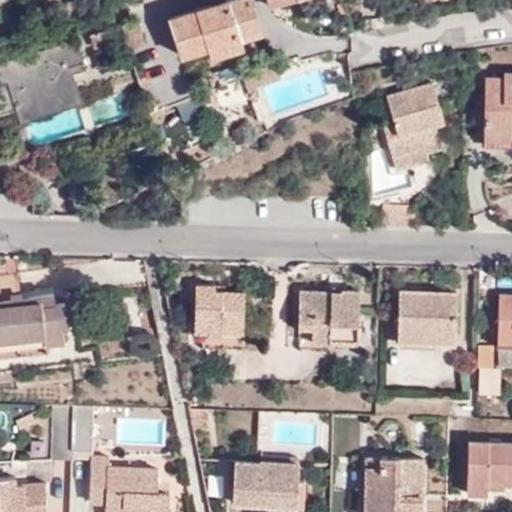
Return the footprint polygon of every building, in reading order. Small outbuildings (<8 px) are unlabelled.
[(241,38),(262,32),(251,0),(228,0),(170,18),(182,55),(207,48),(210,56),(243,46),(241,38)] [(131,31),(130,7),(118,11),(124,33),(131,31)] [(124,33),(131,53),(147,49),(140,28),(131,31),(124,33)] [(14,101),(77,81),(74,73),(86,69),(77,38),(0,62),(0,76),(3,83),(8,83),(14,101)] [(256,85),(280,76),(276,64),(244,76),(251,96),(260,93),(256,85)] [(511,128),(511,71),(503,72),(502,77),(485,77),(484,138),(509,138),(510,128),(511,128)] [(0,113),(17,109),(14,101),(8,83),(3,83),(0,76),(0,113)] [(81,97),(77,81),(14,101),(17,109),(19,116),(81,97)] [(424,145),(441,141),(436,124),(433,114),(441,111),(433,82),(386,96),(394,122),(382,126),(392,157),(425,148),(424,145)] [(433,114),(436,124),(444,121),(441,111),(433,114)] [(442,147),(441,141),(424,145),(425,148),(392,157),(396,169),(429,160),(427,151),(442,147)] [(384,202),(381,223),(409,224),(409,203),(384,202)] [(51,342),(52,293),(22,296),(19,272),(0,273),(0,334),(45,330),(47,343),(51,342)] [(242,342),(244,291),(214,290),(214,284),(196,284),(194,330),(202,330),(203,341),(242,342)] [(357,342),(359,288),(342,288),(342,291),(299,290),(298,341),(357,342)] [(495,288),(480,288),(480,299),(494,299),(495,288)] [(399,290),(398,326),(415,327),(415,333),(457,334),(458,293),(399,290)] [(511,292),(498,292),(496,344),(511,345),(511,292)] [(54,293),(52,293),(51,342),(65,341),(63,326),(68,325),(65,301),(55,303),(54,293)] [(415,327),(398,326),(397,342),(456,344),(457,334),(415,333),(415,327)] [(50,459),(73,460),(73,450),(75,405),(52,405),(50,459)] [(92,450),(94,406),(75,405),(73,450),(92,450)] [(206,408),(188,407),(193,429),(210,427),(206,408)] [(511,480),(511,442),(468,441),(467,492),(487,493),(488,480),(511,480)] [(105,511),(168,511),(169,491),(166,490),(156,490),(157,482),(157,468),(108,466),(109,457),(91,455),(89,502),(105,503),(105,511)] [(381,466),(382,456),(365,455),(365,466),(381,466)] [(421,511),(424,457),(382,456),(381,466),(365,466),(364,511),(421,511)] [(269,486),(297,487),(299,461),(260,459),(260,461),(235,460),(234,502),(268,503),(269,486)] [(0,511),(1,511),(1,510),(25,509),(24,511),(48,511),(47,483),(16,485),(15,476),(0,477),(0,511)] [(166,483),(157,482),(156,490),(166,490),(166,483)] [(296,504),(297,487),(269,486),(268,503),(296,504)]
